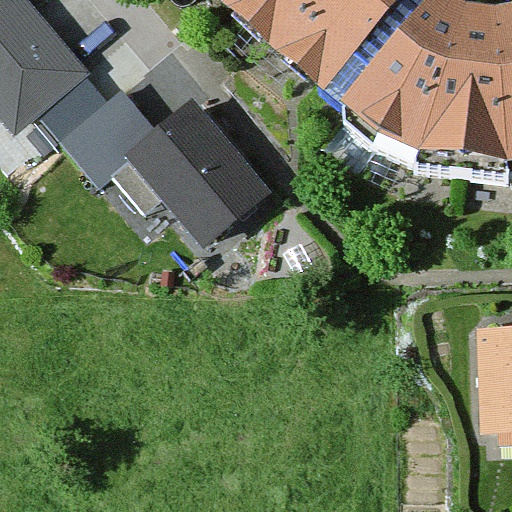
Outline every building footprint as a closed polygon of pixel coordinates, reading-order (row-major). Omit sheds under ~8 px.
[(84,79),(16,0),(0,0),(0,121),(14,138),(84,79)] [(247,0),(229,22),(330,107),(420,0),(247,0)] [(454,13),(441,0),(420,0),(330,107),(400,171),(511,178),(511,9),(498,16),(454,13)] [(265,206),(195,121),(134,170),(204,256),(265,206)] [(511,340),(481,341),(484,449),(501,448),(501,460),(511,459),(511,340)]
